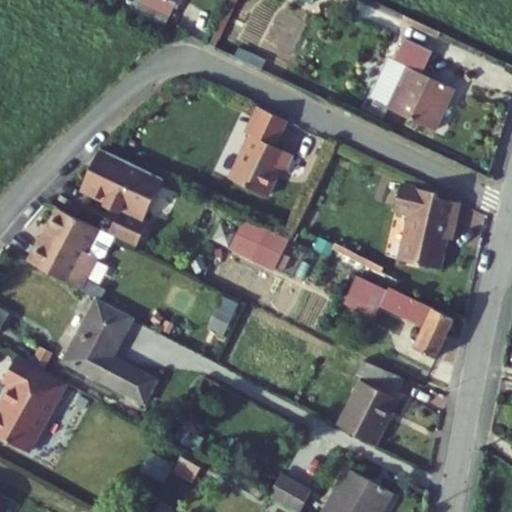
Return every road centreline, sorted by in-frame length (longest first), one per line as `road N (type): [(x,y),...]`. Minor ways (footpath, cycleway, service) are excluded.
road 1 (residential): [(511,207),(206,64),(179,61),(138,80),(0,219)]
road 2 (residential): [(500,252),(449,511)]
